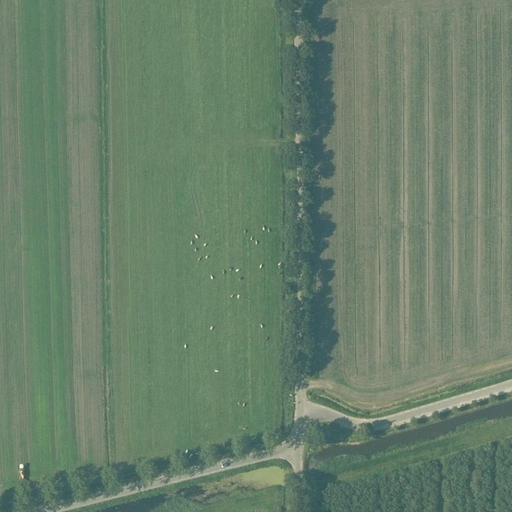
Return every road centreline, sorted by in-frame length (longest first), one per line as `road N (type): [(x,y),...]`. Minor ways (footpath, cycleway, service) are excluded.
road 1 (unclassified): [(299,409),(294,0)]
road 2 (tertiary): [(60,511),(298,451)]
road 3 (tertiary): [(299,409),(374,426),(511,385)]
